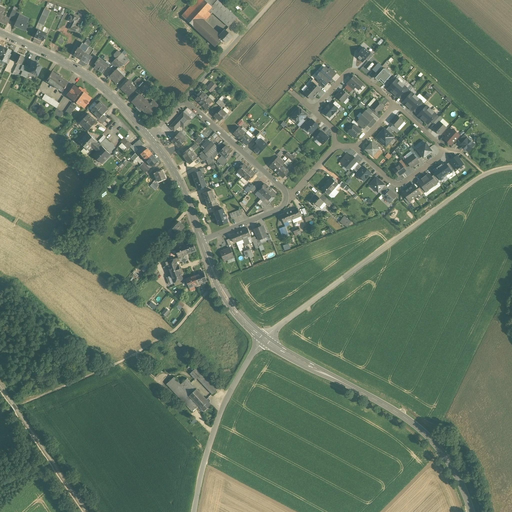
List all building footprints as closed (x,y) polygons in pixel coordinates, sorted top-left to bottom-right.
[(203,0),(196,0),(182,16),(186,20),(204,0),(203,0)] [(204,0),(186,20),(215,47),(220,41),(222,39),(219,36),(201,19),(207,12),(211,7),(204,0)] [(237,18),(217,0),(204,0),(211,7),(207,12),(211,15),(213,13),(229,27),(237,18)] [(19,15),(16,21),(14,26),(24,30),(28,21),(23,19),(24,17),(19,15)] [(46,18),(41,15),(38,23),(43,25),(46,18)] [(72,23),(68,29),(76,32),(77,31),(78,30),(78,28),(75,26),(79,18),(74,15),(73,17),(70,16),(68,21),(72,23)] [(43,25),(38,23),(35,29),(38,30),(46,34),(48,29),(44,27),(42,26),(43,25)] [(46,34),(38,30),(34,38),(42,42),(43,39),(45,40),(46,36),(45,35),(46,34)] [(232,36),(225,30),(219,36),(222,39),(224,41),(226,43),(232,36)] [(60,34),(54,44),(63,48),(68,38),(60,34)] [(84,44),(81,49),(85,53),(89,47),(84,44)] [(7,50),(3,48),(0,54),(0,59),(1,60),(2,60),(3,59),(6,61),(9,55),(10,52),(10,51),(7,50)] [(81,49),(78,48),(75,52),(76,52),(74,55),(80,59),(83,54),(84,55),(85,53),(81,49)] [(363,48),(356,56),(356,57),(362,62),(365,59),(370,54),(363,48)] [(370,54),(365,59),(368,61),(374,55),(371,52),(370,54)] [(93,57),(85,53),(84,55),(83,54),(80,59),(88,64),(93,57)] [(23,57),(16,54),(13,61),(17,64),(19,64),(20,64),(22,58),(23,57)] [(105,63),(99,58),(95,64),(97,65),(95,68),(103,74),(109,65),(105,63)] [(124,62),(121,59),(120,61),(115,66),(117,69),(118,68),(119,69),(119,68),(123,64),(125,62),(124,61),(124,62)] [(38,63),(34,62),(33,65),(31,64),(29,69),(30,70),(29,73),(37,76),(41,67),(38,65),(38,63)] [(19,64),(17,64),(13,73),(17,76),(22,65),(21,65),(20,64),(19,64)] [(29,69),(22,66),(20,70),(22,71),(21,75),(26,77),(28,73),(29,73),(30,70),(29,69)] [(119,69),(118,68),(117,69),(117,70),(124,77),(125,75),(119,69)] [(328,70),(325,68),(320,72),(329,81),(334,76),(334,75),(328,70)] [(381,68),(375,75),(377,77),(383,70),(381,68)] [(377,77),(376,78),(379,81),(383,84),(392,75),(389,73),(390,73),(385,69),(377,77)] [(114,72),(109,77),(111,79),(117,84),(124,77),(117,70),(114,72)] [(58,76),(52,72),(46,81),(63,92),(65,89),(66,87),(68,82),(61,78),(62,77),(59,75),(58,76)] [(329,81),(320,72),(316,77),(319,80),(325,85),(325,86),(329,81)] [(363,85),(354,77),(349,82),(350,82),(355,87),(358,90),(363,85)] [(394,77),(388,84),(391,86),(397,79),(394,77)] [(391,86),(388,89),(393,93),(402,84),(397,79),(391,86)] [(129,80),(121,89),(126,93),(129,96),(136,89),(131,84),(132,83),(129,80)] [(212,82),(206,88),(212,93),(217,87),(212,82)] [(355,87),(350,82),(347,85),(353,90),(355,87)] [(316,86),(313,83),(308,88),(316,95),(321,90),(316,86)] [(402,84),(393,93),(398,98),(400,95),(406,88),(402,84)] [(75,86),(68,95),(84,108),(87,104),(89,104),(88,102),(91,98),(87,95),(88,94),(85,92),(85,91),(85,89),(83,90),(80,88),(79,89),(75,86)] [(308,88),(304,93),(312,100),(316,95),(308,88)] [(406,88),(400,95),(403,97),(409,90),(406,88)] [(342,90),(336,97),(343,103),(349,96),(342,90)] [(409,90),(403,97),(406,99),(412,93),(409,90)] [(203,93),(200,97),(199,96),(198,97),(196,99),(199,103),(200,102),(202,104),(208,97),(203,93)] [(406,99),(403,102),(408,107),(417,97),(412,93),(406,99)] [(59,104),(45,94),(42,99),(56,108),(59,104)] [(149,104),(139,94),(132,102),(137,106),(136,108),(140,112),(142,110),(149,116),(157,108),(151,103),(149,104)] [(208,97),(202,104),(204,106),(203,106),(207,110),(210,106),(209,105),(213,102),(208,97)] [(417,97),(408,107),(413,111),(415,108),(421,101),(417,97)] [(341,107),(335,101),(333,104),(337,109),(338,110),(341,107)] [(377,101),(371,108),(374,111),(377,113),(384,106),(377,101)] [(421,101),(415,108),(418,110),(424,104),(421,101)] [(100,102),(91,111),(99,119),(108,110),(100,102)] [(72,103),(65,112),(70,116),(77,106),(72,103)] [(331,103),(328,106),(325,108),(326,109),(323,112),(329,117),(332,114),(333,115),(335,112),(335,111),(337,109),(333,104),(331,103)] [(424,104),(418,110),(421,113),(427,106),(424,104)] [(371,108),(368,105),(366,107),(368,109),(372,113),(374,111),(371,108)] [(421,113),(418,116),(423,120),(431,110),(427,106),(421,113)] [(64,113),(56,108),(53,113),(61,118),(64,113)] [(222,110),(218,113),(217,113),(214,116),(220,121),(223,118),(227,114),(229,112),(228,111),(225,108),(223,111),(222,110)] [(299,108),(291,117),(297,122),(299,123),(302,119),(303,119),(306,115),(299,108)] [(431,110),(423,120),(428,124),(430,121),(436,115),(431,110)] [(191,120),(183,112),(180,116),(188,124),(191,120)] [(365,112),(359,119),(360,119),(366,125),(373,118),(370,116),(365,112)] [(97,122),(88,114),(80,123),(88,131),(97,122)] [(397,115),(390,122),(393,125),(397,128),(403,121),(397,115)] [(436,115),(430,121),(433,124),(434,123),(439,117),(436,115)] [(109,117),(108,118),(107,116),(101,119),(106,126),(112,122),(109,117)] [(180,116),(169,127),(174,132),(180,125),(184,129),(188,124),(180,116)] [(439,117),(434,123),(437,126),(440,122),(442,120),(439,117)] [(366,125),(360,119),(356,123),(358,124),(363,129),(366,125)] [(305,121),(300,126),(304,129),(305,128),(309,123),(306,120),(305,121)] [(309,123),(305,128),(311,134),(318,126),(312,120),(309,123)] [(433,129),(440,135),(446,128),(440,122),(437,126),(433,129)] [(354,125),(348,132),(355,138),(361,131),(356,127),(354,125)] [(397,128),(393,125),(390,128),(397,134),(400,131),(397,128)] [(246,133),(239,127),(233,133),(240,139),(246,133)] [(386,130),(384,129),(376,138),(386,146),(394,137),(386,130)] [(449,129),(443,135),(446,137),(452,131),(449,129)] [(446,137),(444,139),(451,145),(459,135),(453,129),(446,137)] [(187,138),(181,132),(178,135),(185,141),(187,138)] [(315,138),(323,145),(329,138),(321,132),(316,137),(315,138)] [(97,142),(88,133),(79,142),(89,151),(92,148),(94,150),(99,145),(97,143),(97,142)] [(252,140),(246,133),(240,139),(247,146),(252,140)] [(464,134),(458,141),(462,144),(467,138),(468,137),(464,134)] [(178,135),(173,141),(176,144),(175,144),(179,147),(185,141),(178,135)] [(265,139),(261,135),(255,142),(257,144),(261,139),(263,141),(265,139)] [(474,145),(467,138),(462,144),(461,145),(463,147),(462,147),(465,150),(465,149),(468,151),(474,145)] [(208,139),(201,147),(204,149),(211,142),(208,139)] [(257,144),(252,149),(259,155),(267,146),(268,146),(263,141),(261,139),(257,144)] [(204,149),(203,151),(204,153),(208,158),(211,156),(218,148),(211,142),(204,149)] [(376,146),(372,142),(365,150),(373,156),(379,149),(376,146)] [(425,143),(417,149),(422,156),(423,158),(431,151),(425,143)] [(99,145),(94,150),(96,152),(93,155),(102,164),(111,155),(102,146),(101,147),(99,145)] [(221,151),(219,153),(222,156),(224,157),(228,154),(229,155),(229,154),(232,151),(226,146),(221,151)] [(197,159),(191,152),(192,151),(190,148),(182,155),(190,165),(197,159)] [(218,148),(211,156),(213,160),(218,154),(219,153),(221,151),(218,148)] [(147,149),(146,151),(144,149),(142,152),(143,153),(141,154),(146,160),(152,155),(147,149)] [(204,153),(200,157),(203,161),(206,160),(208,158),(204,153)] [(224,157),(222,156),(217,161),(221,164),(222,166),(227,160),(226,159),(230,155),(229,154),(229,155),(228,154),(224,157)] [(340,162),(344,165),(351,157),(347,154),(340,162)] [(464,164),(467,162),(460,154),(458,156),(464,164)] [(152,155),(146,160),(151,166),(154,163),(157,160),(152,155)] [(413,155),(406,160),(411,168),(418,162),(417,160),(413,155)] [(208,158),(206,160),(208,165),(214,163),(213,160),(211,156),(208,158)] [(351,157),(344,165),(350,170),(357,161),(352,156),(351,157)] [(457,156),(450,161),(451,161),(456,169),(457,169),(463,165),(457,156)] [(275,160),(270,166),(276,172),(282,166),(277,161),(275,160)] [(448,163),(454,170),(456,169),(451,161),(448,163)] [(150,169),(144,162),(141,165),(139,167),(145,173),(150,169)] [(446,165),(444,163),(439,166),(446,176),(451,172),(446,165)] [(247,168),(244,164),(240,168),(241,169),(238,172),(243,177),(249,170),(247,168)] [(358,164),(353,169),(358,173),(363,168),(358,164)] [(401,164),(393,169),(399,177),(406,171),(404,169),(401,164)] [(231,166),(227,170),(224,174),(226,176),(233,168),(231,166)] [(289,172),(282,166),(276,172),(283,178),(289,172)] [(446,176),(439,166),(434,170),(435,173),(441,180),(446,176)] [(358,173),(357,174),(357,176),(363,181),(364,181),(371,173),(364,167),(363,168),(358,173)] [(251,172),(249,170),(243,177),(249,182),(255,175),(251,171),(251,172)] [(163,171),(155,174),(158,182),(166,179),(163,171)] [(202,174),(201,171),(192,174),(198,189),(206,186),(202,174)] [(431,177),(429,175),(428,174),(424,178),(431,188),(436,184),(431,177)] [(331,178),(322,189),(321,189),(328,195),(329,195),(328,195),(338,184),(332,179),(331,178)] [(376,178),(369,185),(378,193),(379,192),(385,185),(376,178)] [(424,178),(419,181),(419,182),(421,185),(426,192),(431,188),(424,178)] [(251,183),(246,189),(249,192),(254,186),(251,183)] [(268,187),(264,184),(261,187),(262,188),(259,192),(264,196),(270,189),(268,188),(268,187)] [(385,185),(379,192),(382,195),(388,188),(385,185)] [(417,190),(413,185),(408,189),(414,197),(419,194),(420,194),(417,190)] [(270,189),(264,196),(268,201),(272,197),(273,198),(273,197),(276,194),(272,191),(270,189)] [(414,197),(408,189),(403,193),(406,197),(409,201),(410,201),(414,197)] [(217,204),(212,190),(203,193),(209,208),(212,206),(217,205),(217,204)] [(396,196),(390,190),(383,197),(390,203),(396,196)] [(120,192),(116,194),(123,203),(127,200),(120,192)] [(319,198),(316,195),(311,201),(314,205),(315,204),(319,207),(321,204),(323,202),(319,198)] [(264,196),(260,200),(266,205),(267,206),(274,198),(273,197),(273,198),(272,197),(268,201),(264,196)] [(332,203),(327,198),(324,201),(320,197),(319,198),(323,202),(321,204),(322,205),(324,203),(328,207),(332,203)] [(266,205),(260,200),(257,203),(263,208),(266,205)] [(214,212),(219,226),(228,223),(223,209),(220,210),(214,212)] [(297,209),(289,212),(292,219),(300,216),(297,209)] [(289,212),(280,215),(283,223),(292,219),(289,212)] [(351,222),(344,217),(340,222),(346,226),(348,227),(351,222)] [(185,227),(179,222),(173,229),(175,231),(176,230),(179,233),(178,234),(185,227)] [(289,235),(285,226),(285,227),(279,229),(281,235),(284,234),(285,236),(288,235),(289,235)] [(262,227),(255,230),(258,239),(259,239),(260,243),(267,240),(266,237),(266,236),(262,227)] [(247,229),(239,232),(242,240),(247,238),(250,236),(247,229)] [(239,232),(231,235),(234,243),(242,240),(239,232)] [(193,242),(184,245),(187,255),(196,251),(193,242)] [(184,245),(175,248),(178,258),(187,255),(184,245)] [(230,249),(220,252),(224,261),(233,257),(230,249)] [(175,259),(166,262),(170,273),(180,269),(178,265),(175,259)] [(180,269),(170,273),(174,283),(183,280),(181,273),(182,273),(180,269)] [(204,272),(195,275),(198,285),(207,282),(204,272)] [(195,275),(186,279),(187,283),(189,288),(198,285),(195,275)] [(181,302),(176,307),(180,310),(185,305),(181,302)] [(166,308),(162,313),(165,317),(170,312),(166,308)] [(198,367),(192,360),(189,365),(194,369),(195,368),(196,369),(198,367)] [(196,369),(195,368),(194,369),(192,372),(191,372),(192,372),(190,374),(196,379),(197,378),(202,384),(206,380),(196,369)] [(189,396),(179,386),(181,384),(174,377),(166,384),(167,384),(169,387),(172,390),(174,392),(174,393),(176,395),(179,398),(182,401),(184,403),(184,404),(185,404),(187,406),(187,407),(190,409),(190,410),(192,412),(196,408),(194,406),(197,404),(189,396)] [(214,384),(208,378),(206,380),(202,384),(212,394),(218,389),(218,388),(214,384)] [(181,384),(179,386),(189,396),(197,389),(187,379),(181,384)] [(206,399),(197,389),(189,396),(197,404),(204,411),(211,404),(209,402),(206,399)]
